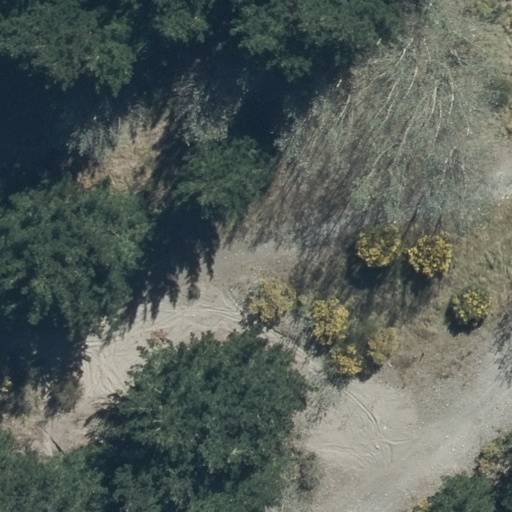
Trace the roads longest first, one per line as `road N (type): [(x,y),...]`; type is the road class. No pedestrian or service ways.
road 1 (track): [(0,284),(511,187)]
road 2 (track): [(511,416),(383,511)]
